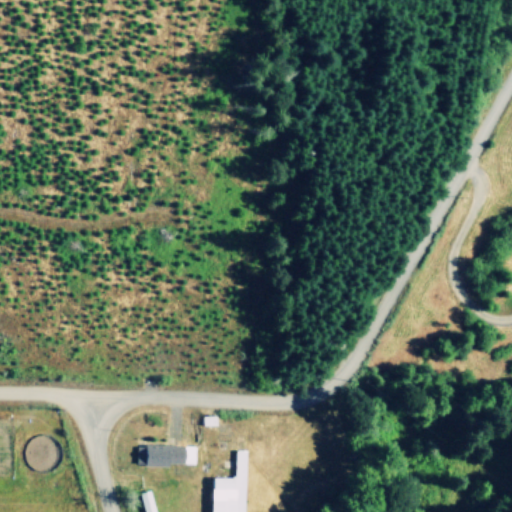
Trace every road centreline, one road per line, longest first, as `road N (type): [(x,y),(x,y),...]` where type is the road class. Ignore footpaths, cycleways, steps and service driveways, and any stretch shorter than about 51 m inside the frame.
road 1 (residential): [(89,390),(270,401),(326,382),(511,70)]
road 2 (residential): [(111,511),(89,390)]
